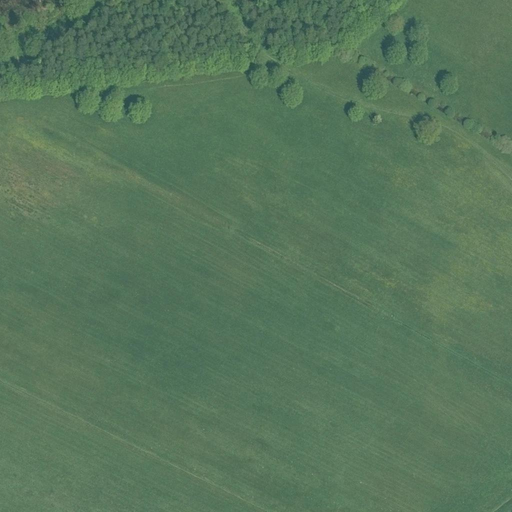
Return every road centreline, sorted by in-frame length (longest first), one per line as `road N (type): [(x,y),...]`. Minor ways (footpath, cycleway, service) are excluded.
road 1 (track): [(214,0),(283,72),(332,95),(431,120),(482,150),(511,184)]
road 2 (track): [(0,69),(111,0)]
